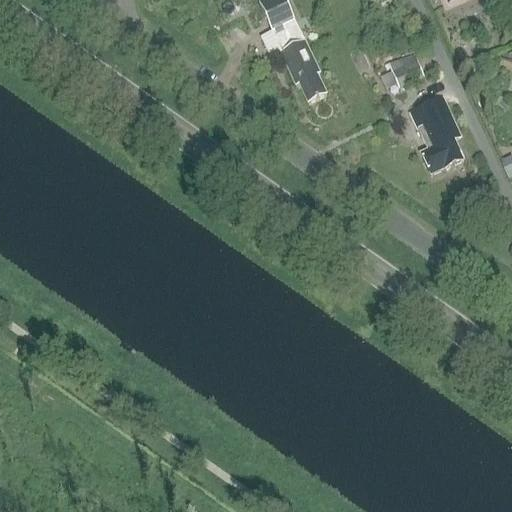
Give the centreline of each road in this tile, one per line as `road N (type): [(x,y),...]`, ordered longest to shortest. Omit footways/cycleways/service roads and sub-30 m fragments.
road 1 (secondary): [(511,371),(0,10)]
road 2 (residential): [(511,305),(107,19)]
road 3 (residential): [(511,206),(414,0)]
